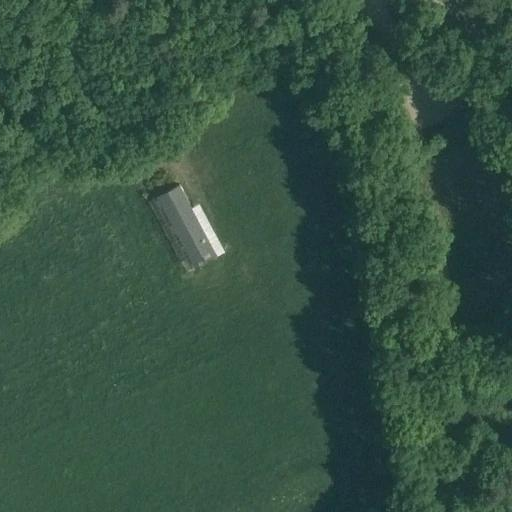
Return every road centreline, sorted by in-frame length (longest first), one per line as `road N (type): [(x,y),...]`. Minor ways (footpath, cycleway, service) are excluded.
road 1 (track): [(359,0),(439,511)]
road 2 (track): [(442,116),(358,1)]
